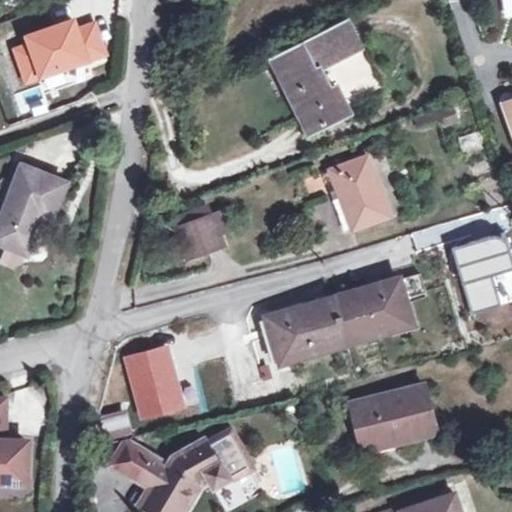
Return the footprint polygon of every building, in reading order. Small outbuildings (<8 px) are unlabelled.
[(362,47),(346,19),(271,57),(311,133),(351,112),(337,84),(331,88),(320,68),(362,47)] [(66,69),(64,84),(77,86),(78,70),(66,69)] [(64,84),(63,93),(88,95),(91,72),(78,70),(77,86),(64,84)] [(385,201),(367,156),(332,170),(340,192),(333,195),(346,229),(354,226),(355,228),(387,215),(383,202),(385,201)] [(22,166),(0,223),(0,242),(27,253),(41,214),(53,219),(66,183),(22,166)] [(325,173),(333,195),(340,192),(332,170),(325,173)] [(177,217),(181,227),(210,217),(205,206),(177,217)] [(227,210),(214,215),(220,234),(234,229),(227,210)] [(181,227),(176,229),(188,258),(225,246),(220,234),(214,215),(210,217),(181,227)] [(333,298),(272,317),(277,334),(274,335),(282,361),(346,342),(412,322),(405,296),(402,297),(397,280),(333,298)] [(185,405),(167,346),(125,359),(143,418),(185,405)] [(426,384),(353,403),(362,441),(397,432),(399,441),(438,431),(426,384)] [(135,414),(115,419),(118,433),(139,428),(135,414)] [(1,416),(0,415),(0,481),(9,482),(12,482),(15,481),(17,480),(19,479),(21,477),(22,476),(23,474),(24,472),(25,470),(26,468),(26,466),(26,441),(4,441),(1,441),(1,416)] [(364,450),(399,441),(397,432),(362,441),(364,450)] [(149,487),(139,504),(152,511),(180,511),(199,481),(207,476),(210,481),(214,488),(232,478),(230,476),(248,466),(229,433),(209,445),(205,438),(173,456),(169,463),(151,453),(136,479),(149,487)] [(127,439),(112,465),(136,479),(151,453),(127,439)] [(25,482),(26,466),(26,468),(25,470),(24,472),(23,474),(22,476),(21,477),(19,479),(17,480),(15,481),(12,482),(9,482),(25,482)] [(186,511),(202,485),(210,481),(207,476),(199,481),(180,511),(186,511)] [(395,509),(383,511),(464,511),(458,492),(396,511),(395,509)]
